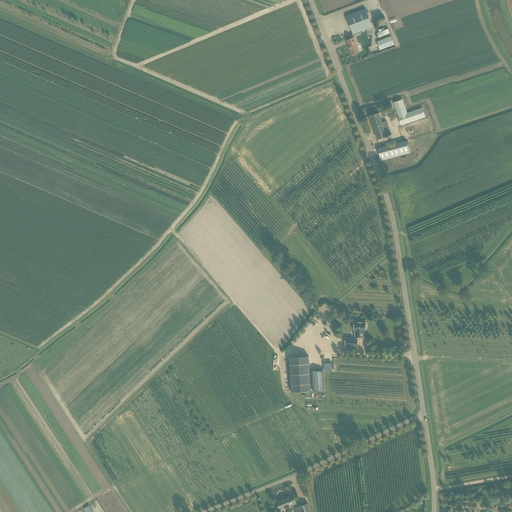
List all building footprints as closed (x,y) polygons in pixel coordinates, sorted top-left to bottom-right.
[(353,34),(358,32),(372,27),(365,9),(351,14),(346,16),(346,17),(348,21),(353,34)] [(116,56),(143,63),(174,49),(174,40),(171,41),(172,39),(169,38),(164,37),(164,31),(164,28),(163,25),(133,17),(131,18),(127,34),(127,33),(125,40),(125,43),(121,44),(125,45),(128,45),(130,49),(128,49),(123,47),(122,47),(120,54),(116,56)] [(396,33),(419,25),(416,18),(394,26),(396,33)] [(377,33),(379,38),(389,33),(388,29),(377,33)] [(391,36),(376,41),(380,50),(394,45),(391,36)] [(359,52),(356,44),(354,38),(353,38),(346,41),(351,55),(352,55),(353,55),(355,55),(355,54),(359,52)] [(401,126),(425,117),(422,107),(407,113),(402,99),(393,103),(401,126)] [(377,139),(391,134),(390,133),(387,121),(382,123),(379,113),(369,116),(377,139)] [(377,149),(381,161),(410,153),(406,141),(377,149)] [(354,322),(354,331),(356,331),(355,336),(357,337),(362,337),(363,331),(365,331),(365,323),(354,322)] [(358,339),(345,338),(345,347),(357,347),(358,339)] [(289,357),(291,392),(311,391),(309,356),(289,357)] [(313,391),(324,390),(323,370),(311,371),(313,391)] [(293,495),(276,502),(279,509),(287,506),(287,507),(296,504),(296,503),(293,495)] [(294,508),(295,511),(310,511),(308,503),(294,508)]
